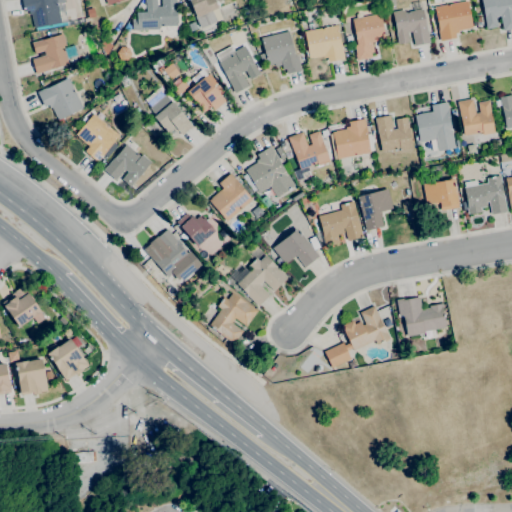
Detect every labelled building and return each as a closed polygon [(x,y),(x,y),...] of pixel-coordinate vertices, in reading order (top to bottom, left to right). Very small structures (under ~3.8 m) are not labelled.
[(34,28),(34,24),(32,24),(30,14),(28,14),(28,10),(23,11),(20,0),(55,0),(60,23),(34,28)] [(146,29),(144,0),(155,0),(156,6),(161,6),(160,0),(174,0),(176,25),(158,26),(158,29),(146,29)] [(200,28),(187,0),(213,0),(222,18),(200,28)] [(440,41),(433,7),(466,0),(471,27),(468,28),(468,29),(457,31),(458,32),(454,33),(455,38),(440,41)] [(511,29),(502,31),(499,15),(495,16),(497,26),(486,28),(480,0),(511,0),(511,4),(511,29)] [(244,15),(242,8),(249,5),(252,12),(244,15)] [(413,45),(411,31),(406,32),(408,42),(397,44),(391,11),(403,9),(404,12),(422,9),(428,43),(413,45)] [(356,60),(355,54),(353,45),(356,44),(351,19),(379,13),(384,39),(371,42),(373,52),(369,52),(370,57),(356,60)] [(327,62),(326,57),(322,58),(322,56),(311,58),(311,57),(308,58),(308,56),(306,57),(305,51),(307,50),(303,31),(336,25),(343,59),(327,62)] [(286,74),(285,69),(282,69),(281,65),(275,66),(274,64),(267,66),(260,38),(288,31),(294,56),(297,55),(300,70),(286,74)] [(35,74),(31,59),(45,55),(43,50),(34,53),(31,43),(62,33),(65,45),(62,45),(63,48),(74,45),(77,55),(66,58),(68,64),(35,74)] [(234,92),(213,54),(230,45),(233,51),(243,45),(259,74),(249,79),(245,70),(240,72),(247,85),(234,92)] [(206,77),(202,71),(209,66),(214,72),(206,77)] [(203,112),(186,91),(189,88),(184,83),(198,72),(202,77),(204,76),(214,88),(218,84),(224,92),(220,95),(224,101),(213,110),(210,106),(208,107),(205,103),(201,106),(205,111),(203,112)] [(57,120),(51,107),(49,108),(47,105),(43,107),(36,92),(67,77),(82,108),(57,120)] [(170,137),(152,116),(155,114),(149,107),(150,106),(144,99),(157,88),(163,95),(164,94),(166,96),(169,93),(175,100),(172,103),(191,126),(181,135),(178,131),(175,133),(172,129),(168,132),(172,136),(170,137)] [(511,127),(505,129),(499,97),(510,95),(511,104),(511,127)] [(463,136),(456,101),(471,98),(474,113),(478,112),(476,102),(488,100),(489,105),(488,105),(494,133),(482,135),(481,132),(463,136)] [(189,109),(186,105),(191,101),(194,105),(189,109)] [(437,151),(435,139),(419,142),(413,115),(417,114),(416,114),(428,111),(428,112),(431,111),(430,105),(446,101),(449,117),(448,118),(454,148),(437,151)] [(96,162),(84,151),(88,146),(74,134),(92,113),(118,135),(106,149),(107,150),(96,162)] [(381,152),(373,118),(388,114),(392,129),(396,128),(394,119),(405,116),(407,122),(406,122),(411,148),(399,151),(399,148),(381,152)] [(142,126),(136,120),(140,116),(146,122),(142,126)] [(333,160),(328,133),(331,133),(331,131),(345,128),(345,127),(348,126),(347,121),(363,118),(366,134),(370,133),(373,150),(369,151),(369,152),(336,159),(333,160)] [(300,174),(298,169),(298,168),(286,137),(301,131),(306,145),(310,144),(307,134),(318,130),(318,131),(324,128),(330,144),(330,145),(332,153),(326,155),(329,161),(317,165),(316,163),(311,165),(313,169),(300,174)] [(129,186),(121,179),(127,172),(123,169),(114,180),(103,170),(125,144),(139,156),(141,154),(150,162),(129,186)] [(275,197),(269,186),(259,193),(244,169),(256,162),(255,160),(258,158),(256,154),(270,145),(278,158),(277,159),(285,172),(286,172),(294,185),(275,197)] [(500,162),(498,155),(506,153),(508,161),(500,162)] [(226,221),(208,200),(210,198),(210,197),(218,190),(219,190),(222,188),(217,182),(229,172),(237,182),(251,199),(226,221)] [(507,207),(511,206),(511,173),(503,175),(507,207)] [(490,214),(488,202),(485,202),(485,206),(479,207),(480,212),(467,214),(466,209),(462,210),(461,202),(465,201),(463,187),(463,182),(475,180),(476,184),(486,183),(485,178),(499,175),(505,211),(490,214)] [(440,210),(438,203),(425,205),(421,184),(452,178),(457,207),(440,210)] [(365,231),(356,196),(386,188),(392,208),(378,211),(382,226),(365,231)] [(404,218),(400,202),(408,200),(413,216),(404,218)] [(325,246),(324,244),(319,246),(313,233),(321,230),(317,215),(340,209),(339,204),(352,201),(354,209),(361,236),(347,240),(343,228),(342,228),(343,233),(336,234),(338,243),(325,246)] [(196,246),(175,222),(186,212),(189,217),(192,215),(195,219),(200,214),(214,231),(196,246)] [(167,277),(142,248),(148,244),(147,243),(155,236),(156,237),(166,228),(169,231),(168,231),(188,255),(174,267),(176,269),(167,277)] [(304,267),(294,255),(284,264),(271,248),(279,241),(276,237),(284,230),(288,234),(295,228),(311,247),(318,256),(304,267)] [(313,250),(311,247),(307,239),(314,236),(319,247),(313,250)] [(257,306),(236,283),(250,269),(247,265),(255,257),(258,261),(264,255),(286,278),(278,286),(278,285),(272,291),(262,280),(258,284),(268,294),(257,306)] [(277,265),(274,260),(278,257),(282,261),(277,265)] [(17,327),(0,303),(11,295),(10,294),(22,286),(40,311),(17,327)] [(233,344),(218,334),(219,333),(208,325),(219,309),(216,306),(223,296),(226,299),(231,292),(243,301),(243,300),(256,310),(245,326),(234,318),(230,322),(242,331),(233,344)] [(425,337),(423,331),(423,333),(406,336),(402,314),(398,315),(395,299),(404,297),(405,299),(418,296),(421,309),(428,307),(428,305),(441,303),(442,308),(441,308),(445,327),(430,330),(431,336),(425,337)] [(331,368),(323,351),(342,342),(343,345),(348,342),(340,325),(352,320),(354,324),(359,321),(361,325),(364,324),(358,312),(372,305),(388,339),(376,344),(374,340),(352,350),(351,348),(346,351),(349,359),(331,368)] [(63,325),(57,319),(62,315),(67,321),(63,325)] [(76,348),(70,340),(75,337),(80,345),(76,348)] [(64,380),(45,354),(56,346),(57,346),(69,338),(87,365),(81,369),(82,370),(76,375),(74,373),(64,380)] [(85,354),(82,350),(87,346),(90,350),(85,354)] [(19,395),(13,363),(27,360),(27,361),(40,358),(46,390),(39,392),(39,393),(32,395),(31,393),(19,395)] [(0,362),(4,362),(10,392),(0,393),(0,362)] [(71,463),(70,452),(94,451),(95,462),(71,463)]
